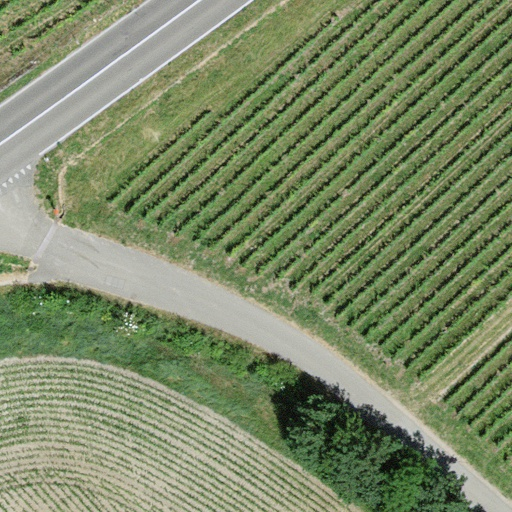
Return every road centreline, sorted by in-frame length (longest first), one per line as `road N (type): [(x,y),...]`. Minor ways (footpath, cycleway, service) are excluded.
road 1 (unclassified): [(499,511),(360,393),(264,331),(0,222)]
road 2 (primary): [(206,0),(0,144)]
